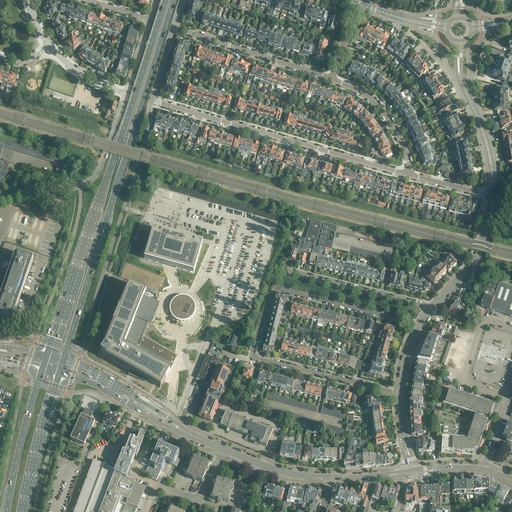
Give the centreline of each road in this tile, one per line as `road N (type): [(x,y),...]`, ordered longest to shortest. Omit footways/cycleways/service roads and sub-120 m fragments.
road 1 (primary): [(61,365),(175,0)]
road 2 (primary): [(165,0),(44,361)]
road 3 (residential): [(400,391),(258,357),(255,347),(275,288),(420,324)]
road 4 (residential): [(407,174),(155,100),(176,28)]
road 5 (secondary): [(221,448),(61,365)]
road 6 (residential): [(331,79),(176,28)]
road 7 (primary): [(44,361),(6,511)]
road 8 (primary): [(23,511),(61,365)]
road 9 (residential): [(289,271),(433,307)]
road 10 (unclassified): [(0,197),(79,185),(97,171),(109,140)]
road 11 (residential): [(407,174),(397,128),(363,92),(331,79)]
road 12 (secondary): [(433,307),(474,260),(490,194)]
road 13 (secondary): [(490,194),(485,140),(459,78)]
